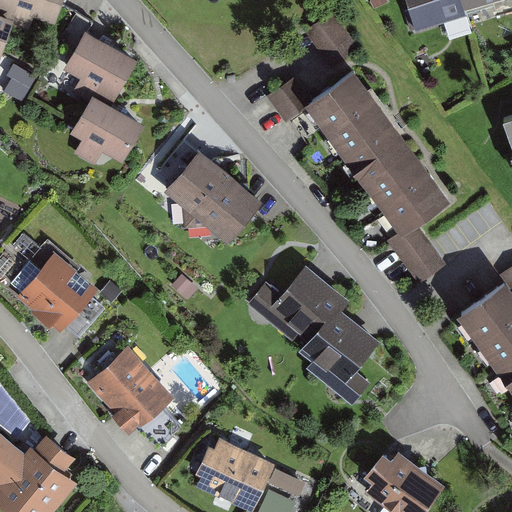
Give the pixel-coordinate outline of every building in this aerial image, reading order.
[(28,26),(49,33),(62,0),(0,0),(0,49),(4,37),(24,42),(28,26)] [(387,0),(369,0),(374,9),(389,3),(387,0)] [(482,0),(402,0),(413,33),(440,25),(445,40),(472,32),(473,32),(466,11),(484,6),(482,0)] [(338,13),(308,32),(331,66),(360,47),(338,13)] [(106,112),(130,67),(80,41),(61,77),(77,86),(67,105),(78,110),(62,139),(78,147),(69,165),(92,178),(99,165),(118,175),(141,130),(106,112)] [(421,231),(455,206),(358,72),(309,108),(403,237),(391,247),(424,292),(451,272),(421,231)] [(295,77),(268,96),(287,122),(313,103),(295,77)] [(223,250),(257,208),(193,156),(159,198),(223,250)] [(51,344),(92,296),(49,260),(9,308),(51,344)] [(511,266),(503,272),(506,278),(511,286),(511,266)] [(357,381),(383,348),(343,316),(349,308),(300,269),(272,303),(260,293),(246,310),(300,354),(297,359),(310,369),(302,378),(350,416),(370,391),(357,381)] [(187,301),(198,289),(182,275),(171,287),(187,301)] [(511,390),(511,286),(506,278),(457,312),(511,390)] [(122,446),(168,404),(123,355),(82,392),(109,421),(104,426),(122,446)] [(51,511),(77,479),(63,468),(76,452),(48,431),(37,445),(30,440),(24,448),(0,429),(0,484),(1,485),(0,485),(0,504),(10,511),(51,511)] [(248,510),(271,459),(216,435),(212,444),(204,440),(191,469),(197,472),(192,485),(248,510)] [(428,511),(442,495),(394,457),(386,466),(378,460),(358,485),(369,493),(361,502),(373,511),(428,511)] [(310,480),(282,467),(273,484),(302,498),(310,480)] [(293,511),(297,504),(270,491),(260,511),(293,511)]
